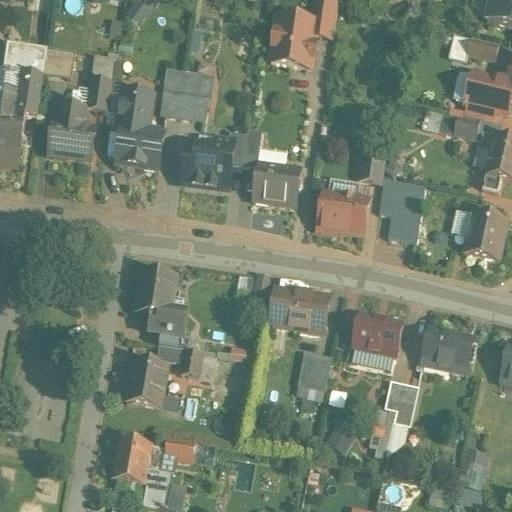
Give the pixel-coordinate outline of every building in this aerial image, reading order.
[(511,0),(501,0),(499,9),(493,8),(489,28),(511,33),(511,0)] [(339,10),(318,7),(315,29),(318,30),(316,43),(334,46),(339,10)] [(315,29),(279,24),(272,69),(311,75),(313,64),(315,64),(317,51),(315,51),(316,43),(318,30),(315,29)] [(500,52),(472,46),(469,61),(496,68),(500,52)] [(48,55),(9,49),(5,77),(44,83),(45,81),(48,55)] [(76,59),(48,55),(45,81),(72,85),(76,59)] [(117,68),(95,65),(92,84),(114,88),(117,68)] [(44,83),(5,77),(3,94),(2,94),(1,99),(0,98),(0,170),(20,173),(27,122),(39,124),(44,83)] [(465,80),(460,83),(455,102),(458,107),(468,109),(474,82),(465,80)] [(508,88),(475,80),(474,82),(468,109),(468,111),(470,111),(496,117),(508,120),(511,107),(504,105),(508,88)] [(215,84),(187,81),(184,104),(185,104),(208,107),(208,108),(212,108),(215,84)] [(114,88),(92,84),(87,116),(109,119),(110,113),(113,95),(114,88)] [(148,101),(113,95),(110,113),(123,115),(120,135),(123,136),(117,170),(159,177),(165,141),(142,137),(148,101)] [(184,104),(165,101),(162,123),(182,126),(185,104),(184,104)] [(208,107),(185,104),(182,126),(205,128),(208,108),(208,107)] [(82,114),(61,111),(59,128),(55,127),(50,161),(54,162),(54,163),(68,165),(68,164),(92,167),(96,133),(79,131),(82,114)] [(496,117),(470,111),(467,123),(480,126),(493,129),(496,117)] [(480,128),(445,121),(441,138),(477,146),(479,139),(481,129),(480,128)] [(493,129),(480,126),(480,128),(481,129),(479,139),(483,140),(484,139),(501,143),(503,131),(493,129)] [(263,138),(249,136),(248,142),(247,150),(247,151),(261,152),(263,138)] [(511,145),(501,143),(484,139),(483,140),(480,153),(492,156),(483,195),(499,199),(503,184),(511,186),(511,145)] [(248,142),(232,140),(231,148),(236,148),(233,170),(244,172),(247,151),(247,150),(248,142)] [(231,148),(221,146),(221,144),(201,141),(199,154),(189,152),(184,191),(230,196),(233,170),(236,148),(231,148)] [(261,152),(247,151),(244,172),(258,173),(258,170),(261,152)] [(386,159),(364,156),(360,187),(382,191),(386,159)] [(302,176),(258,170),(258,173),(253,207),(271,210),(272,208),(296,212),(296,213),(297,213),(302,176)] [(426,195),(385,185),(380,220),(393,222),(389,245),(418,249),(426,195)] [(369,205),(326,198),(320,236),(337,239),(338,236),(364,241),(369,205)] [(508,226),(475,218),(465,260),(499,267),(508,226)] [(178,281),(144,276),(140,300),(138,300),(136,316),(138,316),(137,318),(152,320),(149,339),(162,341),(185,344),(190,317),(173,314),(178,281)] [(330,303),(277,295),(271,331),(325,340),(330,303)] [(404,330),(376,324),(376,322),(364,320),(364,321),(361,320),(354,354),(397,363),(404,330)] [(475,345),(431,335),(424,366),(452,372),(451,378),(467,381),(475,345)] [(185,344),(162,341),(160,352),(184,356),(185,344)] [(184,356),(160,352),(158,365),(184,369),(186,357),(186,356),(184,356)] [(511,352),(509,352),(501,390),(511,391),(511,352)] [(204,360),(186,357),(184,369),(182,381),(200,384),(204,360)] [(332,365),(305,359),(299,392),(326,397),(332,365)] [(169,372),(135,366),(127,408),(162,414),(169,372)] [(404,390),(392,387),(386,415),(398,417),(404,390)] [(416,393),(404,390),(398,417),(395,429),(407,432),(416,393)] [(197,449),(170,444),(168,454),(166,461),(166,463),(194,468),(197,449)] [(152,450),(121,445),(114,485),(145,490),(145,489),(152,451),(152,450)] [(168,454),(152,451),(145,489),(148,490),(144,511),(166,511),(172,478),(162,476),(165,461),(166,461),(168,454)]
